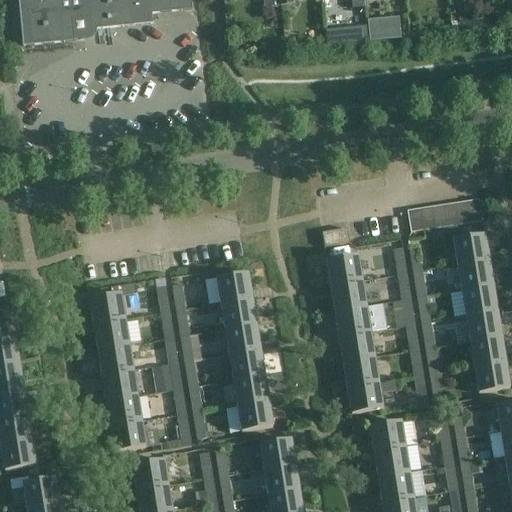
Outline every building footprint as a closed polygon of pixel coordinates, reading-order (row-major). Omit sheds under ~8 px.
[(190,0),(18,0),(24,47),(74,42),(74,38),(88,36),(89,36),(90,35),(91,35),(91,34),(92,33),(92,32),(92,31),(92,30),(152,24),(151,14),(191,10),(190,0)] [(350,0),(351,1),(352,10),(364,8),(363,0),(350,0)] [(483,21),(493,20),(492,12),(482,13),(483,21)] [(367,23),(367,28),(367,31),(369,42),(369,43),(399,40),(397,20),(367,23)] [(466,203),(469,225),(482,223),(478,201),(466,203)] [(454,205),(458,227),(469,225),(466,203),(454,205)] [(446,229),(458,227),(454,205),(443,207),(446,229)] [(435,231),(446,229),(443,207),(431,209),(435,231)] [(423,233),(435,231),(431,209),(420,211),(423,233)] [(410,235),(423,233),(420,211),(407,213),(410,235)] [(350,246),(347,231),(323,236),(325,250),(350,246)] [(453,243),(457,269),(488,264),(484,238),(453,243)] [(412,276),(422,275),(418,247),(407,249),(412,276)] [(396,279),(406,277),(401,249),(392,251),(396,279)] [(331,290),(362,285),(358,259),(327,264),(331,290)] [(461,294),(492,289),(488,264),(457,269),(461,294)] [(412,276),(416,302),(426,300),(422,275),(412,276)] [(217,281),(221,307),(252,302),(248,276),(217,281)] [(396,279),(400,304),(410,303),(406,277),(396,279)] [(335,315),(366,310),(362,285),(331,290),(335,315)] [(171,287),(175,315),(185,313),(180,286),(171,287)] [(155,289),(160,317),(169,316),(165,288),(155,289)] [(496,315),(492,289),(461,294),(465,320),(496,315)] [(94,328),(125,323),(121,297),(90,302),(94,328)] [(426,300),(416,302),(420,327),(430,325),(426,300)] [(252,302),(221,307),(226,333),(256,328),(252,302)] [(403,319),(395,320),(397,331),(404,330),(414,328),(410,303),(400,304),(403,319)] [(340,340),(370,335),(366,310),(335,315),(340,340)] [(185,313),(175,315),(179,340),(189,339),(188,337),(185,313)] [(0,316),(0,343),(13,341),(9,315),(0,316)] [(500,340),(496,315),(465,320),(469,345),(500,340)] [(164,343),(173,341),(169,316),(160,317),(164,343)] [(98,353),(129,348),(125,323),(94,328),(98,353)] [(430,325),(420,327),(424,352),(434,351),(430,325)] [(256,328),(226,333),(230,358),(260,353),(256,328)] [(414,328),(404,330),(408,355),(418,354),(414,328)] [(344,366),(374,361),(370,335),(340,340),(344,366)] [(179,340),(183,366),(193,364),(193,363),(200,361),(196,336),(188,337),(189,339),(179,340)] [(504,365),(500,340),(469,345),(473,370),(504,365)] [(13,341),(0,343),(0,369),(18,367),(13,341)] [(173,341),(164,343),(164,348),(166,358),(168,368),(178,367),(173,341)] [(102,379),(133,374),(129,348),(98,353),(102,379)] [(434,351),(424,352),(428,378),(438,376),(434,351)] [(234,384),(265,379),(260,353),(230,358),(234,384)] [(418,354),(408,355),(412,381),(422,379),(418,354)] [(348,391),(378,386),(374,361),(344,366),(348,391)] [(188,391),(197,390),(193,364),(183,366),(188,391)] [(509,391),(504,365),(473,370),(478,396),(509,391)] [(0,369),(0,395),(22,392),(18,367),(0,369)] [(172,393),(182,392),(178,367),(168,368),(172,393)] [(102,379),(107,404),(138,399),(133,374),(102,379)] [(438,376),(428,378),(432,402),(442,401),(438,376)] [(269,404),(265,379),(234,384),(238,409),(269,404)] [(422,379),(412,381),(416,405),(426,403),(422,379)] [(383,412),(378,386),(348,391),(352,417),(383,412)] [(192,417),(201,415),(197,390),(188,391),(192,417)] [(0,395),(0,421),(26,417),(22,392),(0,395)] [(176,419),(186,417),(182,392),(172,393),(176,419)] [(107,404),(111,429),(142,424),(138,399),(107,404)] [(273,430),(269,404),(238,409),(242,435),(273,430)] [(500,435),(511,432),(511,406),(496,409),(500,435)] [(450,414),(455,442),(465,440),(460,413),(450,414)] [(205,440),(201,415),(192,417),(196,441),(205,440)] [(440,444),(449,443),(445,415),(435,417),(440,444)] [(0,421),(0,447),(30,442),(26,417),(0,421)] [(189,441),(186,417),(176,419),(177,428),(180,444),(189,441)] [(146,450),(142,424),(111,429),(115,455),(146,450)] [(400,424),(370,429),(374,455),(404,450),(417,447),(413,424),(400,426),(400,424)] [(511,432),(500,435),(504,460),(511,458),(511,432)] [(465,440),(455,442),(459,467),(469,466),(465,440)] [(34,468),(30,442),(0,447),(0,448),(4,473),(34,468)] [(260,447),(264,473),(295,468),(291,442),(260,447)] [(453,468),(449,443),(440,444),(444,470),(453,468)] [(408,476),(404,450),(374,455),(378,481),(408,476)] [(214,453),(218,481),(228,479),(223,452),(214,453)] [(203,483),(212,482),(208,454),(198,455),(203,483)] [(133,468),(137,494),(168,489),(164,463),(133,468)] [(459,467),(463,493),(473,491),(469,466),(459,467)] [(268,499),(299,494),(295,468),(264,473),(268,499)] [(444,470),(448,495),(457,494),(453,468),(444,470)] [(382,506),(412,501),(408,476),(378,481),(382,506)] [(228,479),(218,481),(222,506),(232,504),(228,479)] [(22,486),(26,511),(57,507),(53,481),(22,486)] [(207,509),(216,507),(212,482),(203,483),(207,509)] [(140,511),(171,511),(168,489),(137,494),(140,511)] [(476,511),(473,491),(463,493),(465,511),(476,511)] [(270,511),(302,511),(299,494),(268,499),(270,511)] [(448,495),(450,511),(460,511),(457,494),(448,495)] [(382,511),(414,511),(412,501),(382,506),(382,511)]
